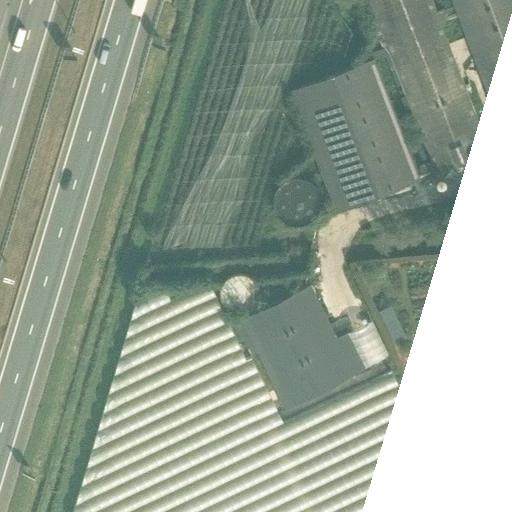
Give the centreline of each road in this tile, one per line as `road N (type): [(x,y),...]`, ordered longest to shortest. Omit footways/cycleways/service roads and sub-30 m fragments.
road 1 (motorway): [(0,437),(132,0)]
road 2 (motorway): [(40,0),(0,135)]
